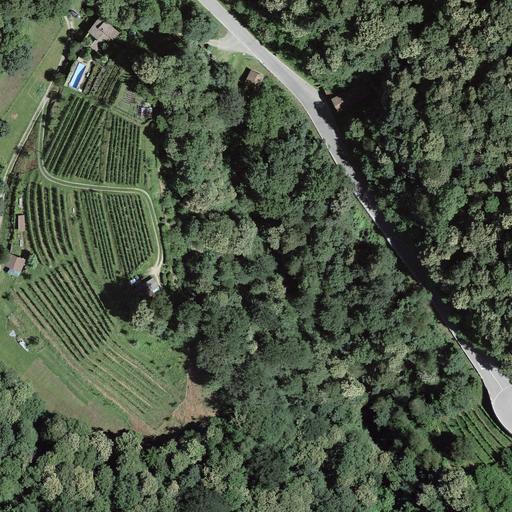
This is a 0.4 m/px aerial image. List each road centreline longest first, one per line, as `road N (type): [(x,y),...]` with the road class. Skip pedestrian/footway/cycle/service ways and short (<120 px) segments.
road 1 (tertiary): [(510,401),(350,173),(312,102),(206,0)]
road 2 (track): [(42,99),(42,171),(79,186),(143,192),(156,268)]
road 3 (track): [(0,204),(11,163),(71,39),(71,14),(55,0)]
road 4 (track): [(82,0),(127,21),(264,54)]
